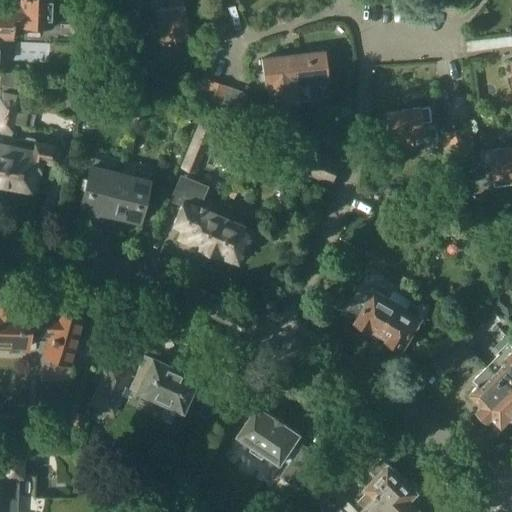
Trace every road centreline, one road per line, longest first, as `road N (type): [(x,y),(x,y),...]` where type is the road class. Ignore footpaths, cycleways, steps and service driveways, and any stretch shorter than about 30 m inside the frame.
road 1 (residential): [(353,10),(363,103),(352,163),(282,340)]
road 2 (residential): [(0,242),(157,279),(282,340)]
road 3 (residential): [(282,340),(511,490)]
